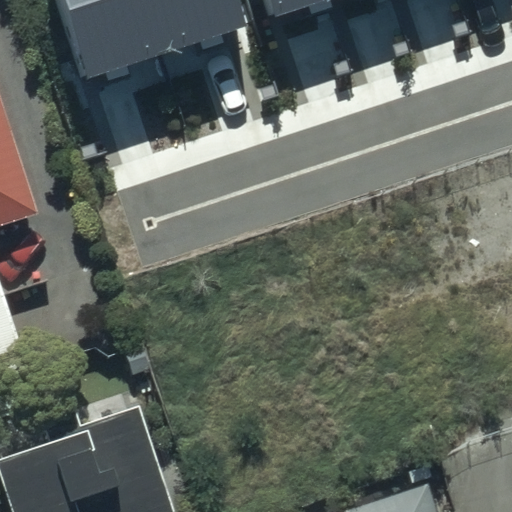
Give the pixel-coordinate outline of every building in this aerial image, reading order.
[(241,35),(229,0),(55,0),(84,87),(241,35)] [(261,0),(270,26),(351,0),(261,0)] [(0,155),(0,238),(22,232),(0,155)] [(511,283),(378,333),(416,442),(511,408),(511,283)] [(0,326),(0,393),(20,387),(0,326)] [(159,511),(130,422),(71,441),(66,427),(34,438),(41,459),(0,472),(0,511),(159,511)]
